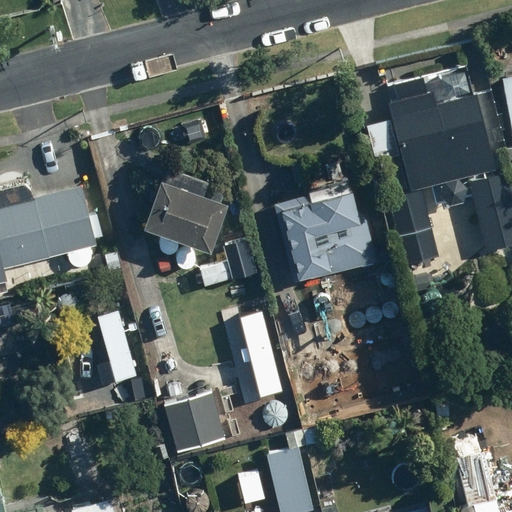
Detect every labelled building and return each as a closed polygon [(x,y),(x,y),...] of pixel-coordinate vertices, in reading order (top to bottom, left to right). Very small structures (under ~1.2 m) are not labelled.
[(382,79),(408,182),(495,160),(468,57),(382,79)] [(329,155),(322,153),(316,157),(316,164),(319,169),(326,171),(332,166),(333,160),(329,155)] [(511,185),(505,161),(467,171),(487,242),(511,235),(511,185)] [(147,222),(212,247),(230,200),(206,191),(211,177),(174,164),(169,177),(164,176),(147,222)] [(277,201),(295,279),(298,278),(304,304),(339,296),(333,270),(379,258),(367,209),(360,210),(354,187),(352,188),(349,177),(310,187),(312,192),(277,201)] [(0,265),(98,241),(93,224),(102,222),(96,201),(88,203),(83,183),(0,203),(0,265)] [(441,252),(422,185),(386,195),(405,261),(441,252)] [(448,222),(437,232),(442,244),(455,246),(464,238),(462,226),(448,222)] [(122,264),(118,249),(106,253),(110,268),(122,264)] [(0,351),(4,365),(23,361),(21,353),(16,354),(14,348),(22,346),(11,302),(0,304),(0,351)] [(372,333),(376,346),(389,343),(386,330),(372,333)] [(383,392),(372,347),(368,348),(366,337),(340,343),(339,339),(302,349),(314,397),(331,393),(334,403),(383,392)] [(97,348),(106,381),(129,375),(120,343),(97,348)] [(269,370),(275,398),(291,394),(285,366),(269,370)] [(182,381),(176,378),(169,379),(166,385),(168,392),(174,395),(180,393),(183,388),(182,381)] [(226,435),(213,389),(168,401),(181,448),(226,435)] [(19,411),(21,423),(32,421),(28,409),(19,411)] [(233,423),(235,435),(244,434),(242,422),(233,423)] [(305,429),(308,442),(322,439),(319,426),(305,429)] [(276,454),(289,511),(313,506),(300,448),(276,454)] [(511,511),(511,506),(501,510),(486,449),(458,455),(470,503),(477,501),(479,511),(511,511)] [(94,511),(93,502),(74,506),(75,511),(94,511)]
